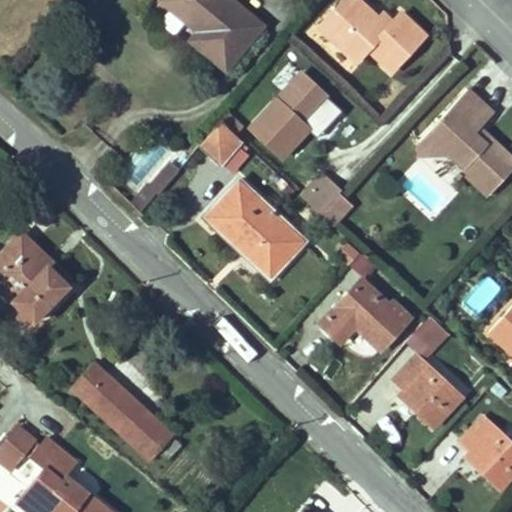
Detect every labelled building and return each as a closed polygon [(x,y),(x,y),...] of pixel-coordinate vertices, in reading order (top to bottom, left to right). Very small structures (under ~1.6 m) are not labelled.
[(259,26),(228,0),(161,0),(192,27),(196,22),(202,27),(198,32),(191,41),(224,68),(259,26)] [(358,0),(342,0),(318,26),(355,62),(367,49),(391,70),(424,33),(399,11),(391,21),(386,26),(376,17),(358,0)] [(376,17),(386,26),(391,21),(381,12),(376,17)] [(202,27),(196,22),(192,27),(198,32),(202,27)] [(326,97),(300,72),(249,126),(281,156),(308,128),(302,123),(326,97)] [(511,166),(511,157),(491,137),(485,143),(473,131),(478,126),(492,111),(467,87),(419,138),(430,152),(449,151),(467,167),(463,171),(488,193),(511,166)] [(242,126),(226,112),(219,121),(234,134),(242,126)] [(199,145),(221,163),(240,140),(234,134),(219,121),(199,145)] [(473,131),(485,143),(491,137),(478,126),(473,131)] [(418,152),(430,152),(419,138),(418,140),(418,152)] [(167,163),(162,169),(171,176),(176,170),(167,163)] [(161,188),(171,176),(162,169),(152,181),(161,188)] [(302,198),(323,176),(320,173),(299,195),(302,198)] [(339,190),(323,176),(302,198),(318,213),(337,192),(339,190)] [(203,215),(226,237),(228,235),(269,272),(285,254),(288,256),(304,240),(237,178),(203,215)] [(161,188),(152,181),(149,186),(157,193),(161,188)] [(350,203),(337,192),(318,213),(330,224),(350,203)] [(0,252),(0,289),(18,307),(30,320),(66,285),(29,249),(33,244),(20,232),(0,252)] [(269,277),(288,256),(285,254),(269,272),(228,235),(226,237),(269,277)] [(359,254),(351,268),(368,278),(376,264),(359,254)] [(408,315),(391,300),(387,304),(358,278),(319,323),(338,341),(353,324),(379,347),(408,315)] [(390,297),(392,299),(409,314),(418,305),(399,288),(390,297)] [(511,303),(487,332),(511,355),(511,303)] [(12,313),(24,326),(30,320),(18,307),(12,313)] [(437,323),(428,315),(419,326),(428,333),(437,323)] [(460,397),(415,355),(394,379),(405,389),(399,395),(432,426),(460,397)] [(84,375),(94,385),(105,375),(94,364),(84,375)] [(84,375),(72,387),(147,456),(155,448),(166,458),(180,443),(105,375),(94,385),(84,375)] [(511,472),(511,444),(482,418),(461,441),(471,451),(466,456),(499,486),(511,472)] [(0,460),(10,469),(35,440),(17,426),(0,446),(0,460)] [(30,455),(43,465),(58,447),(46,437),(30,455)] [(76,462),(58,447),(43,465),(20,494),(41,511),(51,511),(54,509),(57,511),(110,511),(65,475),(76,462)] [(27,511),(41,511),(20,494),(14,501),(27,511)]
